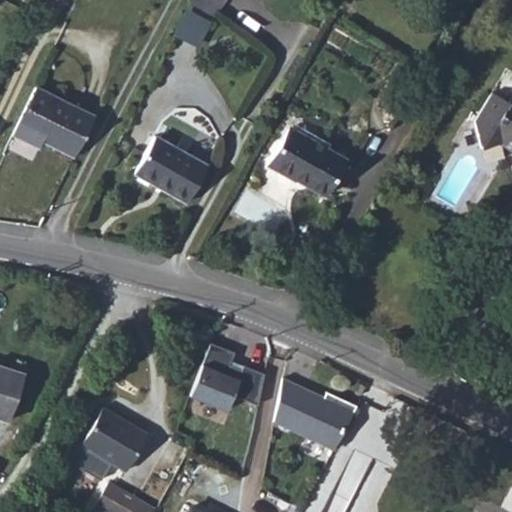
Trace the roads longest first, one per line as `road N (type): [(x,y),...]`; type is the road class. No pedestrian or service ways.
road 1 (residential): [(275,317),(477,0)]
road 2 (residential): [(0,243),(201,289),(275,317)]
road 3 (residential): [(275,317),(511,424)]
